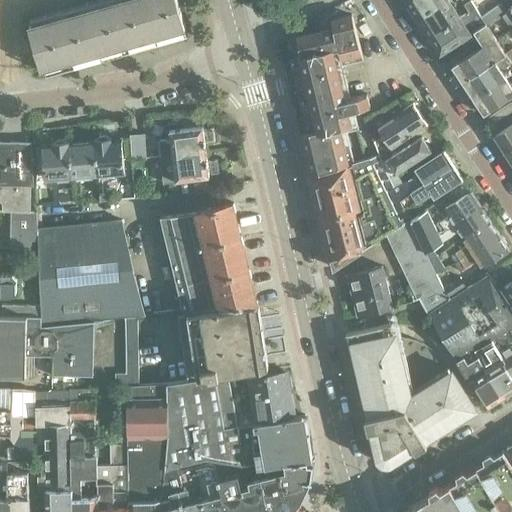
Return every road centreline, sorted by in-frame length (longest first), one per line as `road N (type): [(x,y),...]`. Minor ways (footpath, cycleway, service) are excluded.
road 1 (tertiary): [(359,511),(238,39)]
road 2 (residential): [(0,108),(147,88),(209,64),(238,39)]
road 3 (residential): [(511,414),(361,511)]
road 4 (residential): [(423,63),(511,200)]
